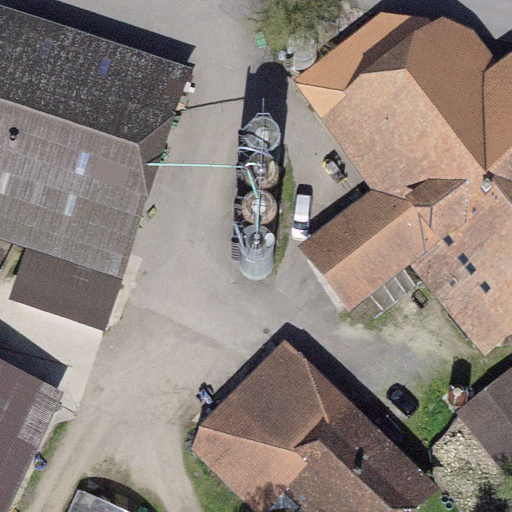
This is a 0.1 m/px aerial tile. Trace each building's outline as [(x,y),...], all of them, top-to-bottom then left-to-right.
[(184,87),(21,31),(0,85),(0,219),(117,262),(184,87)] [(415,40),(325,107),(391,204),(306,253),(359,319),(425,272),(491,362),(511,345),(511,75),(504,82),(474,39),(415,40)] [(511,495),(511,371),(456,407),(511,495)] [(334,511),(414,511),(418,508),(284,375),(240,419),(334,511)] [(0,511),(14,511),(63,411),(0,381),(0,511)] [(138,511),(67,481),(53,511),(138,511)]
